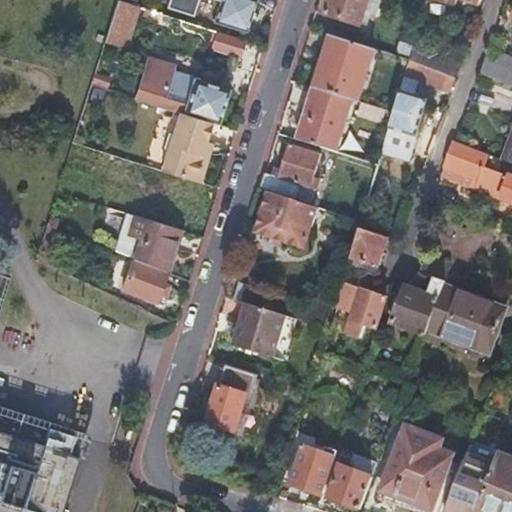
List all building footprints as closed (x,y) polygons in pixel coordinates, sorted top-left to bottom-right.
[(212,23),(245,34),(255,0),(168,0),(165,9),(192,17),(197,0),(211,0),(218,2),(212,23)] [(331,0),(326,17),(360,28),(368,7),(375,9),(378,0),(386,2),(386,0),(331,0)] [(410,0),(410,3),(426,8),(428,0),(410,0)] [(428,0),(455,8),(457,0),(458,0),(479,7),(481,0),(428,0)] [(137,8),(116,1),(104,40),(125,47),(137,8)] [(206,49),(236,57),(242,39),(212,30),(206,49)] [(353,102),(358,104),(374,52),(331,37),(313,89),(353,102)] [(380,54),(409,63),(414,48),(385,39),(380,54)] [(409,63),(455,79),(462,60),(415,43),(414,48),(409,63)] [(511,62),(488,53),(480,76),(511,89),(511,62)] [(449,95),(455,79),(409,63),(404,79),(449,95)] [(210,123),(217,125),(228,91),(211,85),(214,76),(205,73),(202,82),(193,80),(193,81),(176,76),(175,79),(159,74),(160,71),(145,67),(134,100),(179,114),(210,123)] [(296,141),(335,154),(353,102),(313,89),(296,141)] [(393,115),(389,130),(417,139),(428,102),(400,93),(393,115)] [(179,114),(161,172),(199,184),(207,158),(200,156),(204,142),(210,123),(179,114)] [(511,138),(503,163),(511,166),(511,138)] [(200,156),(207,158),(212,144),(204,142),(200,156)] [(488,157),(453,145),(444,169),(474,180),(470,188),(511,203),(511,178),(484,168),(488,157)] [(265,175),(259,192),(269,195),(300,205),(311,209),(320,183),(314,181),(321,157),(290,148),(279,180),(265,175)] [(474,180),(444,169),(441,178),(470,188),(474,180)] [(300,205),(269,195),(256,234),(303,250),(310,228),(316,210),(311,209),(300,205)] [(134,217),(125,214),(113,251),(132,259),(138,240),(128,237),(134,217)] [(134,259),(166,272),(173,249),(170,248),(177,229),(135,217),(134,217),(128,237),(138,240),(132,259),(134,259)] [(388,240),(361,231),(351,259),(378,269),(388,240)] [(134,259),(132,259),(121,290),(156,302),(166,272),(134,259)] [(426,261),(421,275),(446,283),(451,269),(426,261)] [(421,275),(419,274),(413,291),(406,288),(404,292),(401,299),(395,317),(392,325),(425,338),(427,334),(446,283),(421,275)] [(508,307),(446,283),(427,334),(489,357),(508,307)] [(342,284),(335,308),(353,314),(346,335),(359,340),(365,328),(376,331),(387,301),(342,284)] [(317,291),(313,302),(310,310),(288,302),(239,286),(234,302),(247,306),(282,317),(295,321),(324,330),(335,296),(317,291)] [(395,317),(401,299),(397,298),(390,315),(395,317)] [(0,511),(64,511),(81,457),(46,445),(51,427),(0,410),(0,320),(4,307),(0,305),(0,511)] [(282,317),(247,306),(239,332),(241,333),(236,349),(272,361),(273,355),(284,359),(295,321),(282,317)] [(252,376),(226,368),(208,424),(234,432),(252,376)] [(392,369),(388,379),(408,385),(411,375),(392,369)] [(306,391),(283,383),(279,396),(302,404),(306,391)] [(441,443),(405,429),(384,484),(397,490),(394,499),(426,511),(431,511),(452,458),(439,452),(441,443)] [(322,498),(335,459),(302,448),(289,486),(322,498)] [(511,511),(511,460),(497,454),(475,511),(474,511),(511,511)] [(372,479),(377,465),(354,457),(351,467),(362,470),(360,475),(372,479)] [(360,511),(372,479),(360,475),(339,468),(327,500),(360,511)]
